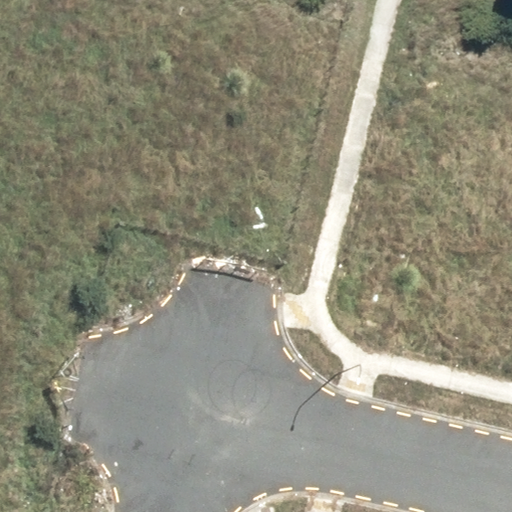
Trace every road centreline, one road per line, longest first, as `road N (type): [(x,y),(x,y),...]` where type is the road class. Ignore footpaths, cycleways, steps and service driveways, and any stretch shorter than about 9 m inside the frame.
road 1 (residential): [(196,394),(511,472)]
road 2 (residential): [(196,394),(232,264)]
road 3 (residential): [(71,361),(196,394)]
road 4 (residential): [(168,511),(196,394)]
